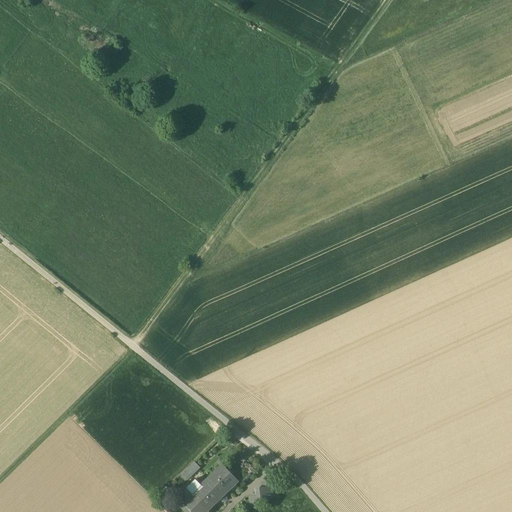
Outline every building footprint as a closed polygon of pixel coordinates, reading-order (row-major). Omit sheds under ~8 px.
[(181,475),(187,481),(200,468),(194,462),(181,475)] [(201,487),(193,495),(191,493),(183,502),(192,511),(208,511),(207,510),(236,482),(222,467),(201,487)] [(191,493),(193,495),(201,487),(196,481),(187,490),(191,493)] [(257,495),(250,496),(251,508),(258,507),(257,502),(264,501),(264,495),(271,494),(269,482),(262,483),(263,489),(256,489),(257,495)] [(160,496),(165,501),(172,494),(167,489),(160,496)] [(192,511),(183,502),(179,505),(185,511),(192,511)] [(168,503),(164,506),(169,511),(171,511),(174,509),(168,503)]
